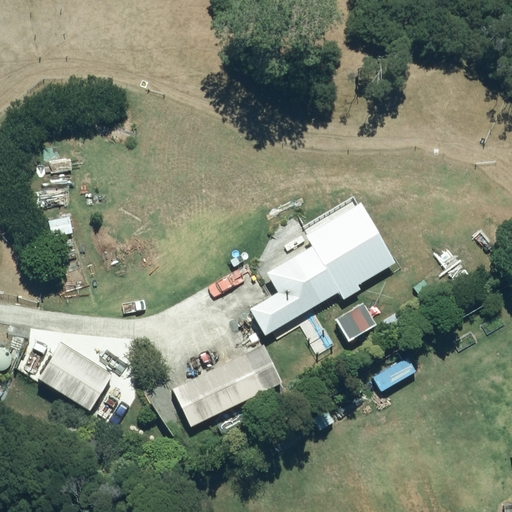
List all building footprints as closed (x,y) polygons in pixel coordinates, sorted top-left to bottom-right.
[(361,201),(306,233),(313,247),(269,273),(280,293),(251,310),(265,335),(339,292),(343,300),(362,289),(359,284),(397,262),(361,201)] [(363,303),(336,320),(350,341),(376,324),(363,303)] [(61,344),(40,380),(91,410),(112,373),(61,344)] [(282,383),(264,346),(172,389),(190,426),(282,383)] [(383,395),(416,375),(403,354),(370,375),(383,395)]
